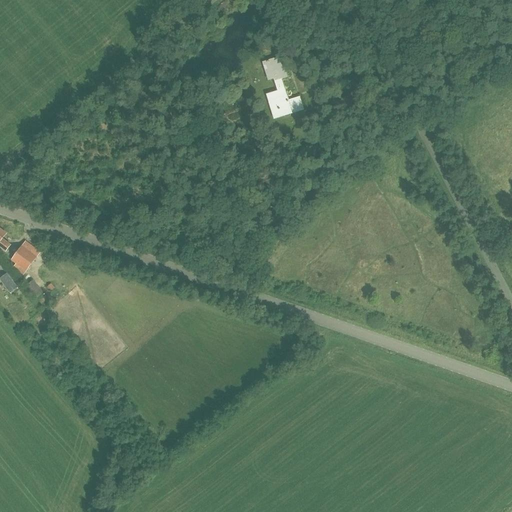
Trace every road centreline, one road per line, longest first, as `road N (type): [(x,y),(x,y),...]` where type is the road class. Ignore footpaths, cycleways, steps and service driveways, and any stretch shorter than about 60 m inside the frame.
road 1 (tertiary): [(511,384),(0,208)]
road 2 (unclassified): [(511,302),(359,0)]
road 3 (unclassified): [(0,169),(205,0)]
